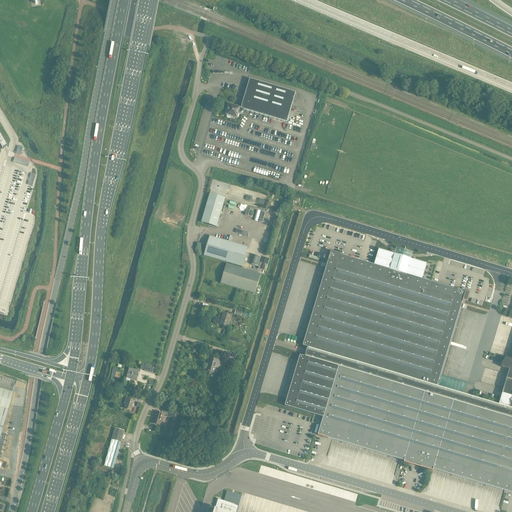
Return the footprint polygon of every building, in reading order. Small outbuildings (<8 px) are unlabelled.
[(247,79),(239,107),(244,109),(243,110),(287,123),(295,93),(247,79)] [(244,109),(239,107),(235,106),(235,107),(228,105),(226,110),(227,111),(226,115),(227,115),(226,117),(231,118),(231,117),(236,118),(237,114),(242,115),(243,110),(244,109)] [(210,194),(201,223),(217,227),(225,198),(210,194)] [(249,248),(232,243),(210,236),(204,256),(243,268),(249,248)] [(437,387),(437,386),(460,309),(462,302),(465,292),(455,289),(454,290),(422,281),(427,264),(378,249),(378,250),(373,266),(340,256),(341,255),(330,252),(302,346),(306,347),(437,387)] [(258,267),(261,258),(254,256),(251,265),(258,267)] [(261,276),(226,266),(220,285),(255,295),(261,276)] [(227,327),(231,316),(223,314),(220,325),(227,327)] [(511,409),(499,405),(437,387),(306,347),(305,347),(307,348),(304,357),(338,367),(511,418),(511,409)] [(338,367),(304,357),(300,356),(285,406),(323,418),(338,367)] [(218,367),(220,361),(209,358),(208,362),(210,363),(207,371),(215,374),(217,367),(218,367)] [(511,380),(511,359),(505,358),(501,367),(509,370),(506,379),(511,380)] [(154,368),(142,364),(140,369),(144,370),(144,371),(152,373),(154,368)] [(511,418),(338,367),(323,418),(318,435),(328,438),(328,437),(404,460),(404,463),(433,471),(433,469),(511,492),(511,418)] [(129,369),(126,378),(136,381),(137,378),(139,378),(140,376),(138,376),(139,372),(129,369)] [(511,380),(506,379),(499,405),(511,409),(511,380)] [(0,451),(5,435),(1,434),(8,410),(13,393),(0,389),(0,451)] [(131,412),(134,401),(127,399),(124,410),(131,412)] [(164,415),(167,416),(168,413),(162,411),(161,414),(156,413),(152,424),(160,426),(164,415)] [(111,440),(121,443),(124,431),(114,429),(111,440)] [(121,443),(111,440),(103,466),(113,469),(121,443)] [(237,511),(242,496),(226,492),(224,501),(218,499),(214,511),(237,511)]
